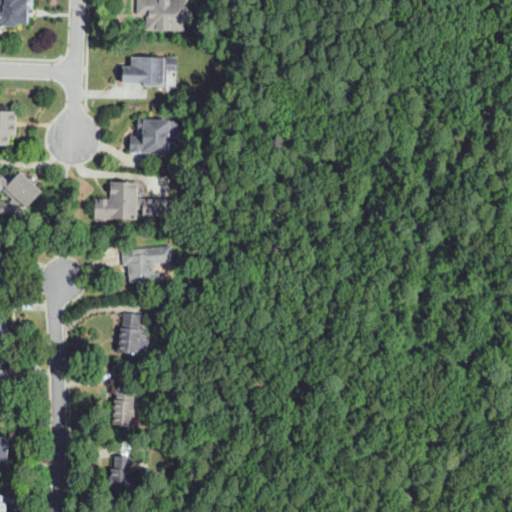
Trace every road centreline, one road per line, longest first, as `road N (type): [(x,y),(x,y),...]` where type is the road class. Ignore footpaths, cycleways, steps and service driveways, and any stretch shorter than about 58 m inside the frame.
road 1 (residential): [(56,511),(55,304),(65,279)]
road 2 (residential): [(73,140),(77,0)]
